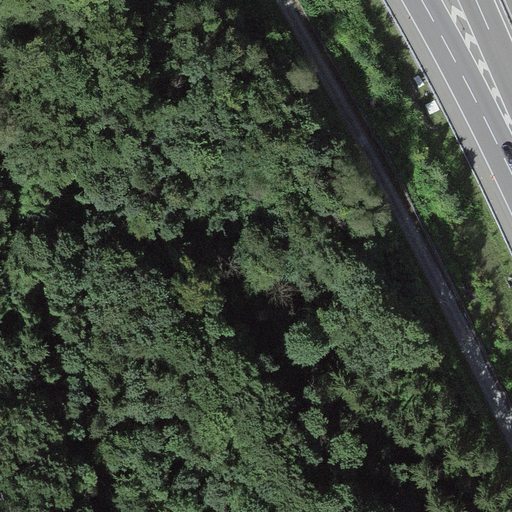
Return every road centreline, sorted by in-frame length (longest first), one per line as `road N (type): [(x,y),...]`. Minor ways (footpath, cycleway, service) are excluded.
road 1 (track): [(288,0),(431,263),(511,436)]
road 2 (motorway): [(422,0),(511,172)]
